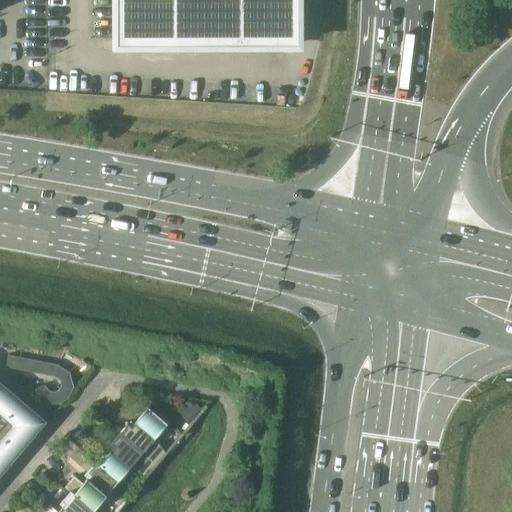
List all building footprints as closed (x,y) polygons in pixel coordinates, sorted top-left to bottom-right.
[(116,0),(117,38),(291,38),(292,0),(116,0)] [(60,403),(67,399),(68,398),(74,387),(70,373),(58,365),(8,355),(6,367),(55,377),(60,380),(62,385),(59,389),(56,392),(52,392),(48,390),(46,386),(34,390),(40,399),(49,404),(60,403)] [(0,475),(46,421),(0,381),(0,475)] [(181,415),(190,423),(202,409),(193,402),(181,415)] [(155,438),(167,424),(148,407),(131,426),(128,423),(119,434),(156,466),(167,453),(155,438)] [(114,446),(99,465),(97,466),(120,486),(121,484),(130,468),(146,477),(156,466),(119,434),(111,443),(114,446)] [(97,466),(99,465),(95,461),(86,472),(90,475),(83,483),(74,476),(65,487),(70,491),(71,490),(74,493),(73,495),(92,511),(94,510),(105,497),(121,506),(132,493),(121,484),(120,486),(97,466)] [(65,504),(58,511),(50,505),(43,511),(96,511),(94,510),(92,511),(73,495),(74,493),(71,490),(70,491),(62,501),(65,504)]
